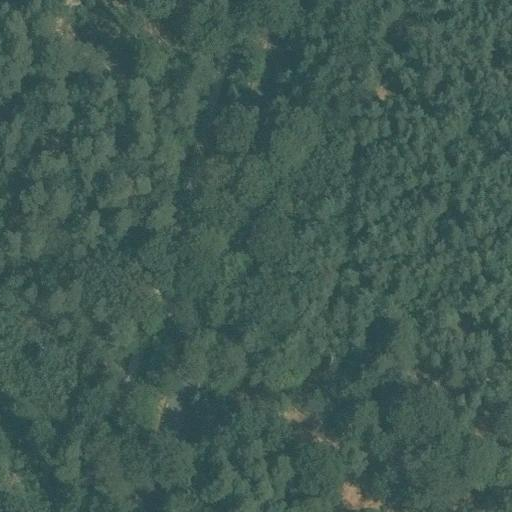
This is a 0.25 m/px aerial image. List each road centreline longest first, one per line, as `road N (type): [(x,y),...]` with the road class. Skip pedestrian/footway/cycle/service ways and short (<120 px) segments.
road 1 (tertiary): [(138,511),(298,0)]
road 2 (unknown): [(90,0),(216,84)]
